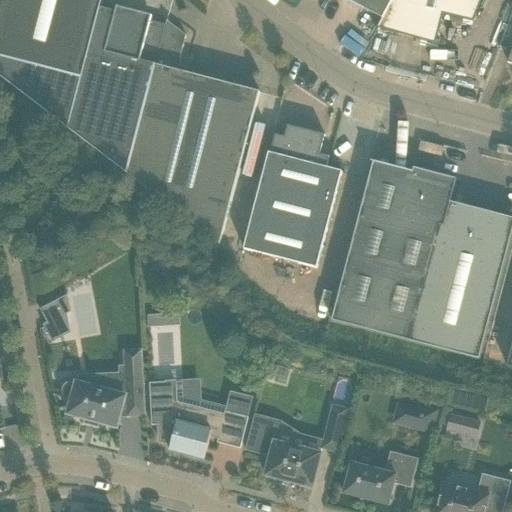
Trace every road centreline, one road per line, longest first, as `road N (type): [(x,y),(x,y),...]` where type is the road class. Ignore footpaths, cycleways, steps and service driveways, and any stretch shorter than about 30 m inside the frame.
road 1 (unclassified): [(511,130),(367,92),(295,50),(242,0)]
road 2 (residential): [(203,511),(188,494),(56,469)]
